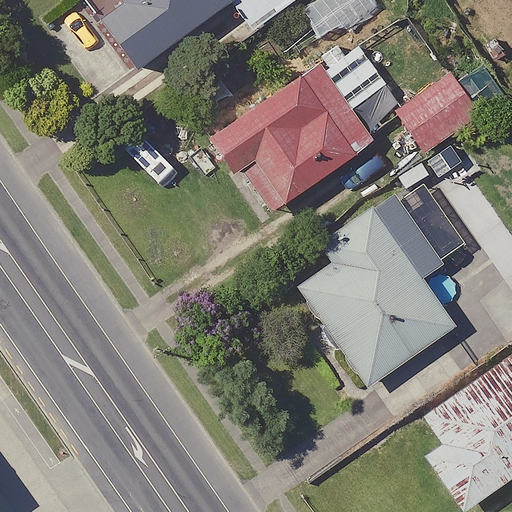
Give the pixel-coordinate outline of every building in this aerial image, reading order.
[(228,0),(116,0),(118,2),(98,17),(134,68),(228,0)] [(480,114),(449,71),(395,110),(426,153),(480,114)] [(356,151),(300,74),(208,140),(232,174),(250,161),(281,204),(356,151)] [(456,324),(372,205),(316,244),(328,261),(293,286),(365,387),(456,324)] [(464,511),(511,478),(511,353),(420,418),(436,440),(419,453),(460,511),(464,511)]
